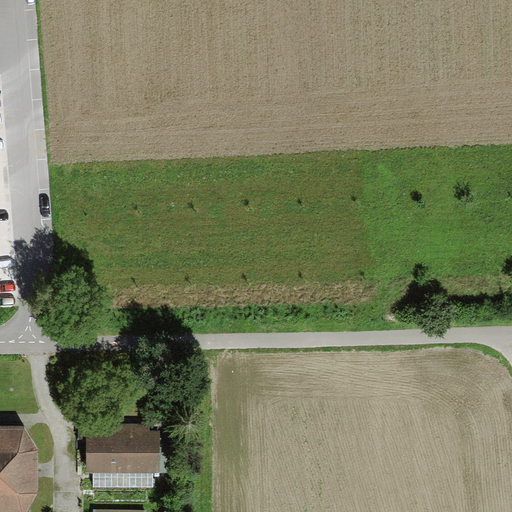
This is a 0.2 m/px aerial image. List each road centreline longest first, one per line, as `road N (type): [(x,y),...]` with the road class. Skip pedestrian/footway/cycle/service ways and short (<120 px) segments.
road 1 (residential): [(28,341),(511,337)]
road 2 (residential): [(28,341),(19,0)]
